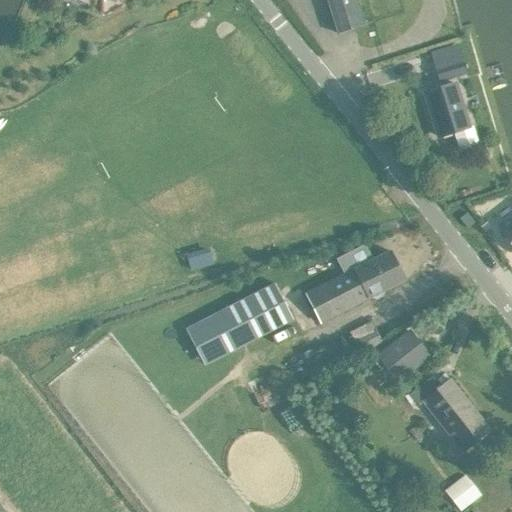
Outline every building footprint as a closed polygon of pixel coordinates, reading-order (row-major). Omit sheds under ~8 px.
[(356,0),(326,0),(337,33),(364,24),(356,0)] [(440,81),(464,73),(460,60),(436,68),(440,81)] [(472,125),(468,127),(455,83),(424,93),(438,136),(453,131),(457,145),(460,147),(463,149),(474,145),(476,142),(476,139),(472,125)] [(511,220),(500,230),(511,244),(511,220)] [(343,274),(306,294),(321,322),(370,296),(375,298),(381,296),(383,289),(404,279),(390,250),(371,260),(364,245),(347,253),(336,258),(343,274)] [(192,266),(215,263),(213,248),(200,250),(200,252),(190,253),(192,266)] [(226,308),(202,321),(221,357),(226,355),(293,321),(274,283),(226,308)] [(354,342),(376,330),(371,320),(349,332),(354,342)] [(409,329),(375,356),(397,383),(431,357),(409,329)] [(462,451),(489,430),(450,379),(441,386),(432,375),(408,393),(417,405),(422,401),(462,451)] [(511,472),(461,511),(506,511),(511,508),(511,472)] [(464,475),(445,491),(460,510),(480,495),(464,475)]
